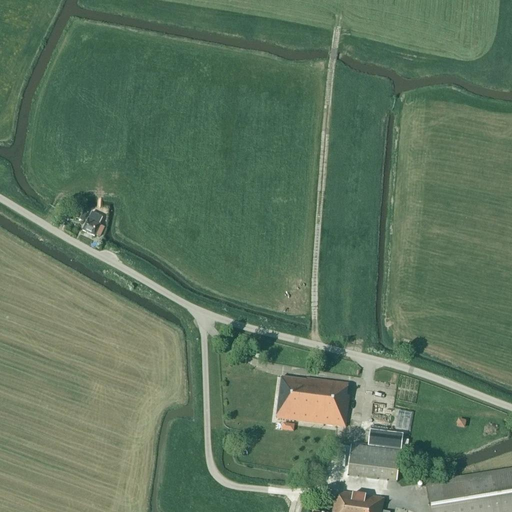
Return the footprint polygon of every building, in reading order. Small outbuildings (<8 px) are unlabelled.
[(105,172),(102,188),(109,189),(113,174),(105,172)] [(83,223),(88,213),(80,210),(76,219),(83,223)] [(83,231),(94,237),(96,233),(100,235),(103,229),(99,227),(101,222),(89,217),(83,231)] [(348,385),(306,379),(306,381),(281,378),(276,419),(323,425),(328,426),(326,435),(340,437),(341,428),(346,428),(350,397),(347,396),(348,385)] [(252,431),(252,440),(262,440),(262,431),(252,431)] [(403,436),(370,431),(369,447),(401,451),(403,436)] [(351,448),(347,478),(397,483),(401,453),(351,448)] [(511,511),(511,469),(425,483),(430,511),(511,511)] [(385,511),(383,511),(384,500),(338,492),(336,501),(335,501),(333,511),(385,511)]
